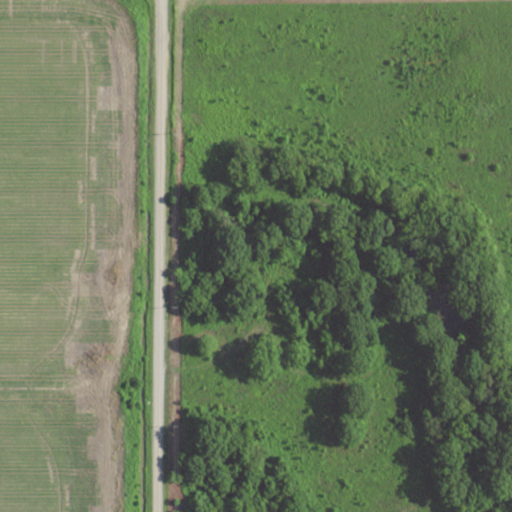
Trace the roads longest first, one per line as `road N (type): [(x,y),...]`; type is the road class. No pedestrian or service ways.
road 1 (track): [(122,511),(125,70),(111,23),(94,8),(59,0)]
road 2 (residential): [(155,511),(157,0)]
